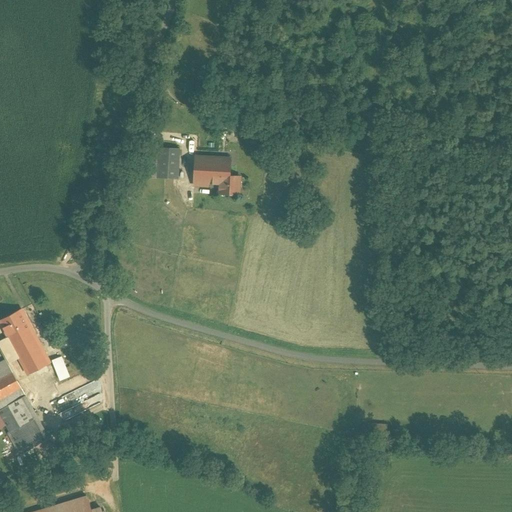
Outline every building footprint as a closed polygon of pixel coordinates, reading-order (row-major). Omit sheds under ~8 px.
[(180,149),(159,148),(158,178),(174,179),(178,180),(180,149)] [(208,183),(209,157),(196,157),(194,186),(207,187),(208,183)] [(231,159),(209,157),(208,183),(219,184),(219,194),(239,195),(240,178),(239,177),(239,179),(230,179),(231,159)] [(308,193),(300,193),(300,205),(308,205),(308,193)] [(8,338),(30,327),(21,310),(0,321),(0,322),(8,337),(8,338)] [(50,363),(30,327),(8,338),(8,337),(0,341),(0,350),(5,360),(0,363),(0,415),(9,432),(7,433),(19,455),(49,439),(17,380),(32,372),(35,377),(48,370),(46,365),(50,363)] [(91,511),(87,497),(37,511),(101,511),(101,508),(91,511)]
